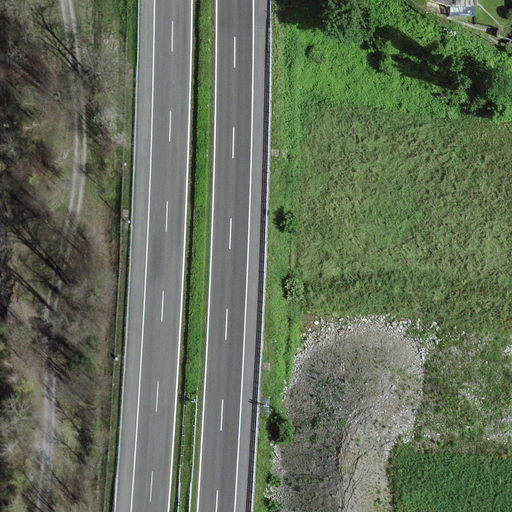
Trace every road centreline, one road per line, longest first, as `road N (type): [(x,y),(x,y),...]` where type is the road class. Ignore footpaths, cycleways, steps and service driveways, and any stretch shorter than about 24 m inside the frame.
road 1 (track): [(62,0),(84,174),(45,511)]
road 2 (motorway): [(172,0),(148,511)]
road 3 (motorway): [(217,511),(235,0)]
